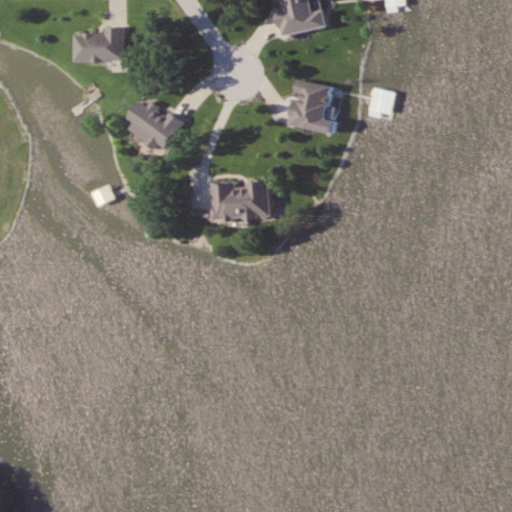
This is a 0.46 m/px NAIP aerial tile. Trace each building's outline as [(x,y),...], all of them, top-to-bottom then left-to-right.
[(275,34),(315,24),(310,3),(303,4),(302,0),(273,0),(276,9),(269,11),(275,34)] [(72,61),(124,61),(124,26),(104,26),(103,34),(72,33),(72,61)] [(316,83),(284,77),(275,123),(315,130),(317,117),(310,116),(316,83)] [(367,117),(372,88),(352,85),(348,114),(367,117)] [(128,128),(158,152),(181,123),(150,99),(144,106),(137,100),(124,116),(132,123),(128,128)] [(206,180),(207,219),(259,217),(258,179),(206,180)]
